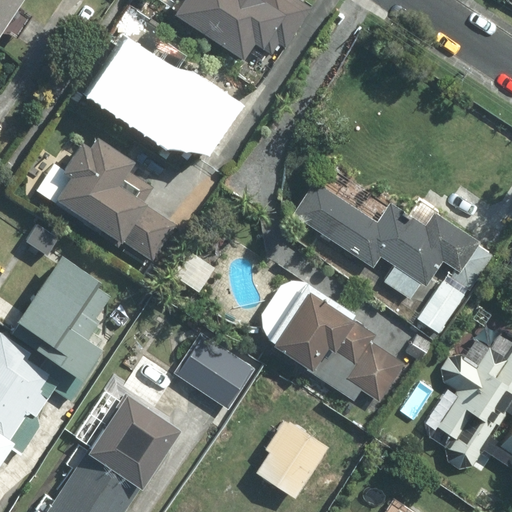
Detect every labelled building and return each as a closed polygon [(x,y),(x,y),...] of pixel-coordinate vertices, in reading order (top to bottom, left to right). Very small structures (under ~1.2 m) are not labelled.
[(0,0),(0,30),(3,33),(24,0),(0,0)] [(281,40),(287,44),(313,5),(305,0),(188,0),(182,10),(249,54),(259,39),(274,49),(281,40)] [(138,105),(134,111),(168,133),(172,127),(185,136),(191,128),(208,139),(232,101),(199,79),(191,93),(180,85),(186,76),(159,59),(150,74),(119,54),(96,89),(122,107),(128,98),(138,105)] [(63,195),(155,255),(177,222),(145,200),(155,186),(131,170),(138,159),(103,137),(96,148),(88,142),(69,170),(57,163),(40,188),(60,200),(63,195)] [(319,180),(298,211),(376,262),(383,251),(400,261),(388,280),(413,296),(424,279),(428,281),(444,256),(455,263),(421,315),(444,330),(493,254),(478,244),(481,240),(438,212),(429,226),(394,203),(381,221),(319,180)] [(63,359),(54,373),(62,379),(58,388),(73,397),(107,347),(89,335),(116,294),(100,284),(105,278),(68,254),(26,317),(50,333),(42,345),(63,359)] [(274,336),(312,362),(310,365),(356,396),(364,385),(382,396),(404,363),(372,342),(377,333),(355,318),(359,312),(311,280),(274,336)] [(0,428),(13,437),(31,411),(39,416),(58,388),(62,379),(54,373),(29,357),(33,352),(3,332),(0,337),(0,428)] [(252,368),(202,335),(180,369),(231,402),(252,368)] [(407,350),(420,359),(431,343),(417,335),(407,350)] [(511,348),(507,356),(493,346),(482,362),(466,351),(449,355),(442,365),(445,379),(463,391),(433,434),(447,443),(451,458),(461,465),(473,463),(485,446),(511,464),(511,348)] [(132,393),(94,449),(145,483),(183,427),(132,393)] [(0,464),(17,439),(13,437),(0,428),(0,464)] [(287,511),(301,493),(270,472),(276,462),(244,441),(206,500),(184,486),(167,511),(287,511)] [(93,448),(55,503),(68,511),(125,511),(145,483),(94,449),(93,448)] [(68,511),(55,503),(49,511),(68,511)]
